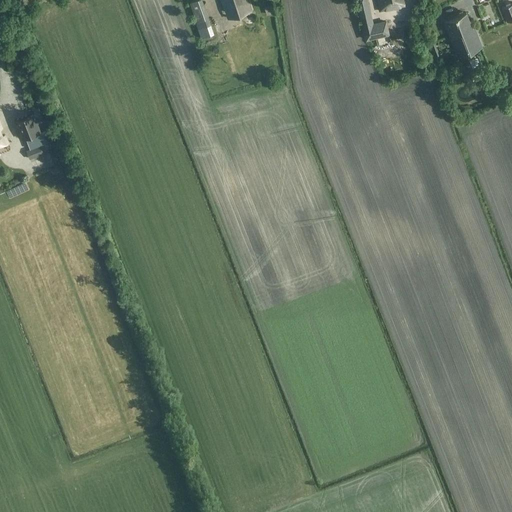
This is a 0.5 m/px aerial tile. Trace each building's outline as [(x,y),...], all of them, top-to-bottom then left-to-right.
[(196,0),(190,2),(203,38),(214,34),(202,0),(196,0)] [(220,0),(225,12),(247,4),(245,0),(220,0)] [(365,0),(355,0),(365,39),(387,34),(384,22),(371,25),(365,0)] [(376,0),(379,11),(403,6),(402,0),(376,0)] [(511,3),(502,7),(507,22),(511,20),(511,3)] [(271,14),(279,13),(277,6),(270,8),(271,14)] [(444,21),(457,56),(481,46),(474,27),(474,26),(471,27),(465,13),(466,13),(466,12),(443,21),(444,22),(444,21)] [(15,120),(22,140),(41,132),(33,113),(15,120)] [(40,145),(26,151),(30,159),(43,153),(40,145)]
